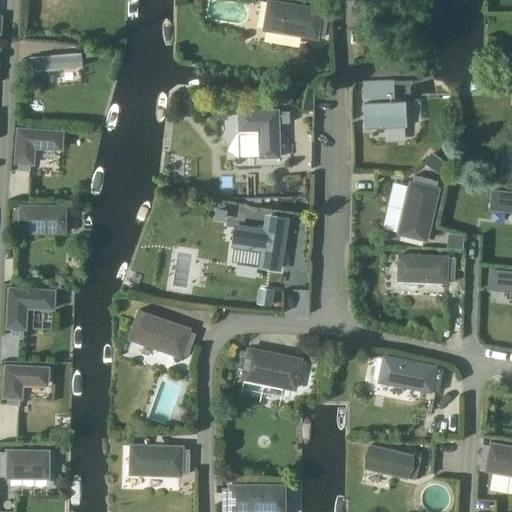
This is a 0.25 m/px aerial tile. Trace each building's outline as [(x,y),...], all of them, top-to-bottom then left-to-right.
[(327,38),(331,14),(325,14),(326,9),(269,0),(263,32),(320,42),(321,38),(327,38)] [(37,70),(89,65),(88,50),(35,54),(37,70)] [(365,100),(396,99),(395,82),(365,83),(365,100)] [(238,124),(236,125),(236,128),(239,129),(239,131),(260,131),(260,158),(282,158),(281,123),(290,122),(290,111),(280,111),(280,109),(274,109),(273,97),(243,98),(244,110),(238,110),(238,124)] [(367,131),(408,129),(408,103),(365,105),(367,131)] [(69,147),(70,127),(23,124),(20,161),(40,162),(41,145),(69,147)] [(432,152),(424,163),(447,179),(455,168),(432,152)] [(511,161),(506,160),(503,181),(511,182),(511,161)] [(439,176),(415,171),(413,176),(410,175),(397,230),(428,237),(442,183),(438,182),(439,176)] [(511,190),(491,189),(489,210),(511,212),(511,190)] [(72,233),(73,203),(25,203),(24,205),(17,205),(17,227),(24,227),(24,232),(72,233)] [(234,247),(231,262),(259,266),(259,267),(281,271),(289,217),(267,214),(265,229),(236,224),(233,247),(234,247)] [(451,233),(451,248),(463,249),(464,234),(451,233)] [(456,277),(457,254),(450,253),(450,251),(398,249),(398,277),(449,278),(449,277),(456,277)] [(489,272),(487,290),(511,292),(511,270),(500,270),(490,269),(489,272)] [(9,287),(7,329),(13,329),(13,335),(25,335),(25,330),(28,330),(29,309),(56,310),(57,289),(9,287)] [(260,287),(257,303),(271,305),(274,289),(260,287)] [(189,351),(197,329),(191,327),(193,322),(139,304),(129,334),(182,353),(183,349),(189,351)] [(305,353),(249,341),(249,346),(242,345),(238,369),(244,370),(243,374),(299,385),(305,353)] [(441,387),(446,364),(439,363),(440,359),(386,349),(380,377),(435,388),(435,386),(441,387)] [(5,363),(3,398),(9,398),(8,404),(20,405),(21,399),(23,399),(24,384),(50,386),(51,366),(5,363)] [(511,440),(493,436),(492,441),(486,440),(482,463),(488,464),(488,466),(511,470),(511,440)] [(192,467),(193,443),(187,443),(187,439),(132,437),(131,469),(186,471),(186,467),(192,467)] [(419,475),(424,452),(417,450),(417,448),(373,438),(368,449),(368,463),(412,473),(419,475)] [(1,451),(0,476),(6,476),(6,478),(50,479),(51,448),(6,448),(6,452),(1,451)] [(290,511),(290,477),(232,477),(232,482),(226,482),(225,508),(232,508),(232,511),(290,511)]
